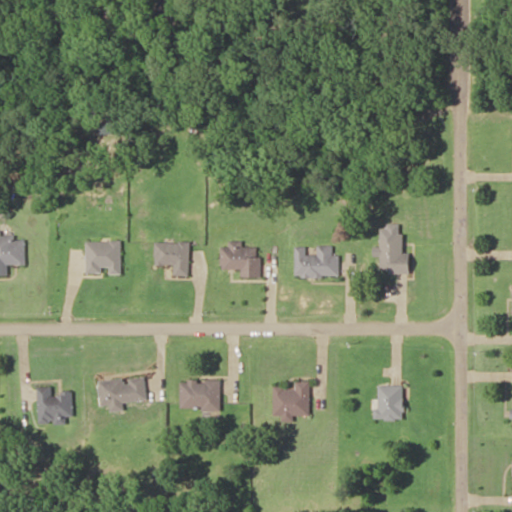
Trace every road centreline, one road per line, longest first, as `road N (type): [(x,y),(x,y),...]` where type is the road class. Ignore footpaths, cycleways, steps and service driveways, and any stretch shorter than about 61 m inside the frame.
road 1 (residential): [(459,0),(459,511)]
road 2 (residential): [(459,329),(0,327)]
